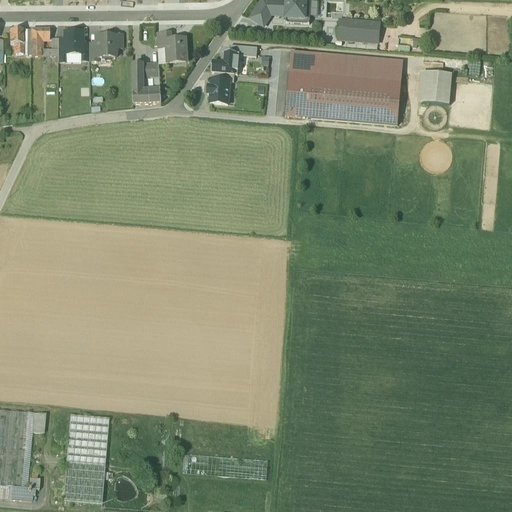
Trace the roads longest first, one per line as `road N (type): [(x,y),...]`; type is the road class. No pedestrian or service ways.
road 1 (track): [(271,511),(301,123),(170,113)]
road 2 (residential): [(0,204),(32,133),(170,113),(230,24),(228,10)]
road 3 (residential): [(228,10),(0,19)]
